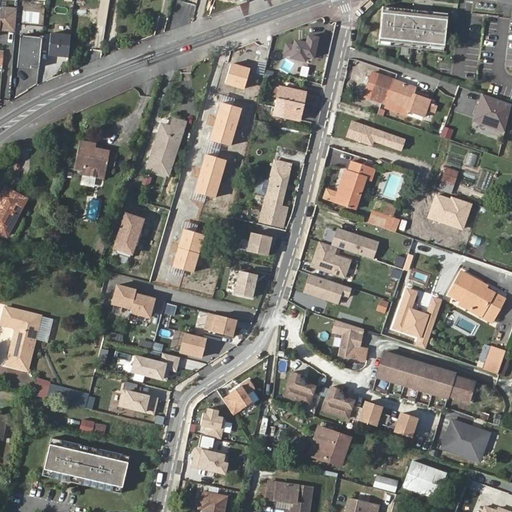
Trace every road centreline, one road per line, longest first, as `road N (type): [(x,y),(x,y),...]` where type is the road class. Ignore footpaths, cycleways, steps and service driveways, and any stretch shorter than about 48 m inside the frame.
road 1 (residential): [(342,0),(345,28),(293,249),(255,341),(178,412),(158,511)]
road 2 (tertiary): [(0,131),(115,72),(310,0)]
road 3 (unknown): [(372,388),(382,345),(390,342),(511,386)]
